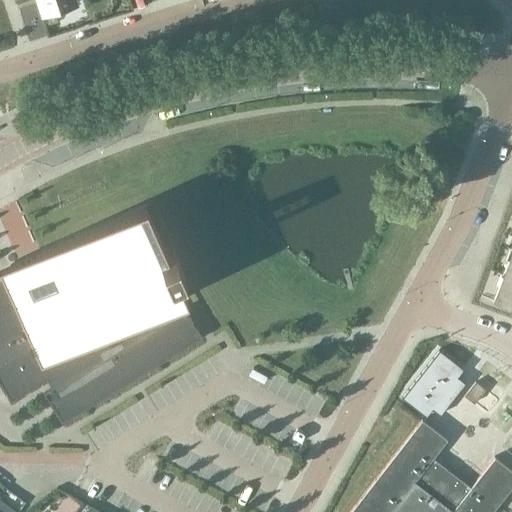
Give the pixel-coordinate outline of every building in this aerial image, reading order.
[(36,0),(41,14),(76,3),(75,0),(36,0)] [(90,166),(54,183),(60,194),(95,178),(90,166)] [(37,188),(19,201),(26,212),(45,200),(37,188)] [(3,281),(0,282),(0,385),(10,402),(46,380),(51,387),(42,393),(61,422),(201,336),(183,306),(175,311),(170,304),(185,297),(175,273),(182,270),(151,201),(39,250),(41,253),(42,253),(49,270),(46,272),(26,280),(26,279),(18,283),(13,276),(14,275),(13,274),(3,281)] [(511,248),(511,249),(502,274),(511,277),(511,248)] [(511,277),(502,274),(492,300),(511,306),(511,277)] [(438,349),(401,397),(425,416),(431,408),(439,414),(463,382),(456,376),(462,368),(438,349)] [(485,388),(475,381),(464,395),(473,403),(485,388)] [(446,437),(421,418),(347,511),(490,511),(511,484),(511,469),(494,455),(469,487),(431,457),(446,437)]
